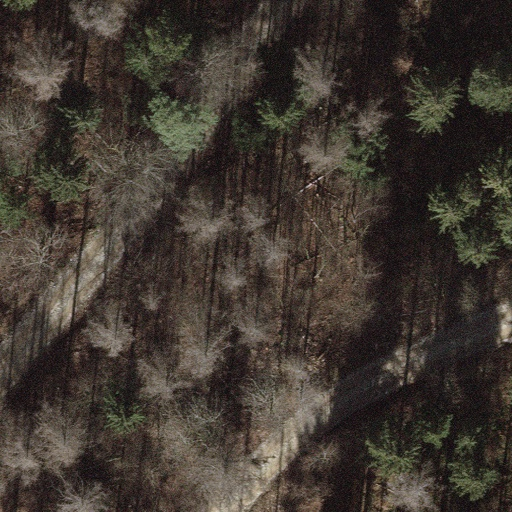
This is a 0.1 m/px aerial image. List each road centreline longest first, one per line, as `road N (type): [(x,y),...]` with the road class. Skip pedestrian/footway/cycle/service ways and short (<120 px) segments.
road 1 (track): [(0,350),(271,0)]
road 2 (track): [(511,321),(317,410),(243,511)]
